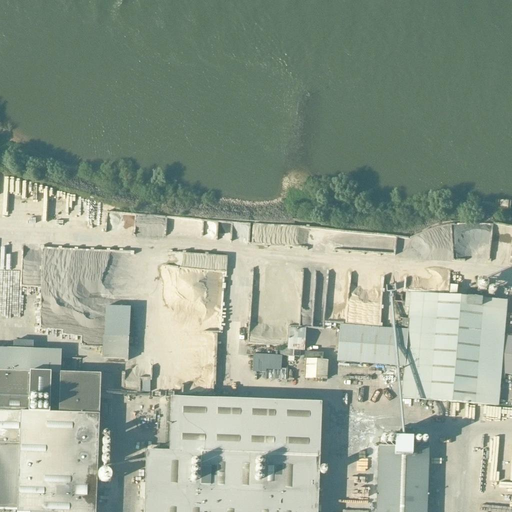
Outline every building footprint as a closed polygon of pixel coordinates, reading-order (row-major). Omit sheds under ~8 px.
[(0,270),(11,271),(11,247),(0,247),(0,270)] [(222,297),(226,256),(179,251),(177,268),(166,267),(165,273),(169,271),(172,277),(176,275),(178,278),(185,279),(184,281),(188,288),(183,291),(189,291),(188,301),(184,303),(187,309),(186,316),(191,324),(200,325),(200,328),(217,330),(218,321),(216,318),(220,316),(217,310),(219,309),(219,304),(209,303),(221,296),(222,297)] [(444,286),(443,294),(465,295),(465,287),(444,286)] [(402,398),(498,406),(500,381),(504,381),(505,375),(511,375),(511,337),(503,337),(506,301),(411,293),(408,330),(340,325),(337,362),(405,367),(402,398)] [(98,305),(97,358),(122,358),(123,306),(98,305)] [(279,356),(294,357),(299,358),(300,351),(304,351),(306,329),(289,328),(287,349),(280,349),(279,356)] [(95,511),(100,399),(101,376),(81,375),(81,365),(60,364),(61,355),(32,354),(32,350),(0,349),(0,509),(16,511),(15,511),(95,511)] [(305,360),(303,380),(327,381),(328,362),(322,362),(323,354),(304,353),(304,360),(305,360)] [(101,376),(100,399),(113,400),(114,375),(101,375),(101,376)] [(317,511),(322,405),(171,399),(169,453),(146,452),(143,511),(317,511)] [(511,459),(511,437),(496,437),(495,459),(511,459)] [(332,459),(365,460),(365,448),(359,448),(333,447),(332,459)] [(427,511),(430,449),(379,447),(375,511),(427,511)]
